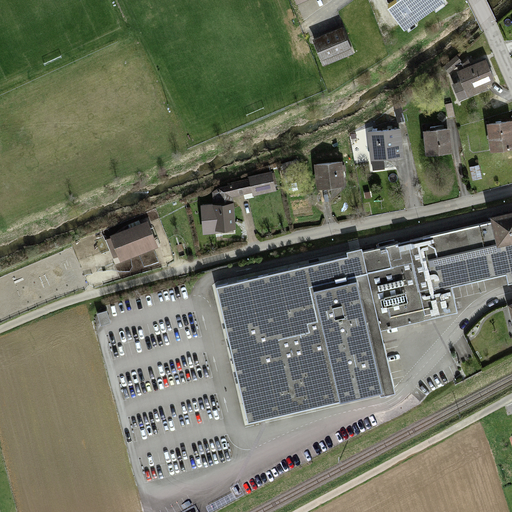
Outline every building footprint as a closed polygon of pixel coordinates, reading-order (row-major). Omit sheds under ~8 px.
[(396,0),(388,6),(401,25),(437,0),(396,0)] [(340,30),(312,42),(323,67),(351,56),(340,30)] [(456,59),(444,67),(448,74),(461,66),(456,59)] [(485,63),(457,74),(465,94),(493,83),(485,63)] [(511,123),(511,121),(486,125),(490,153),(511,150),(511,123)] [(401,129),(367,132),(370,161),(372,161),(373,170),(385,169),(384,160),(404,158),(401,129)] [(449,130),(423,132),(425,157),(452,154),(449,130)] [(342,162),(314,165),(316,190),(345,187),(343,172),(346,171),(345,165),(342,165),(342,162)] [(271,175),(248,179),(248,182),(251,196),(274,192),(271,175)] [(212,208),(231,207),(231,199),(251,196),(248,182),(212,194),(212,208)] [(492,220),(362,251),(380,327),(455,310),(449,284),(505,271),(508,283),(511,281),(511,206),(490,212),(492,220)] [(212,208),(200,208),(201,233),(232,232),(231,207),(212,208)] [(158,248),(147,221),(109,236),(120,263),(158,248)] [(362,251),(360,243),(344,247),(345,251),(214,282),(247,420),(394,385),(380,327),(362,251)]
